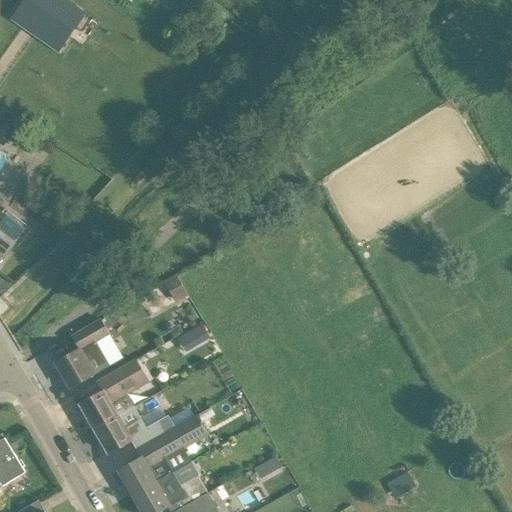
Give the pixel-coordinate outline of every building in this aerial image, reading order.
[(64,0),(26,0),(15,16),(61,48),(85,14),(64,0)] [(220,27),(228,16),(217,8),(210,19),(220,27)] [(27,126),(15,119),(4,137),(17,145),(27,126)] [(0,262),(15,244),(0,232),(0,262)] [(189,297),(178,275),(165,282),(176,304),(189,297)] [(131,318),(133,312),(130,307),(124,308),(117,313),(114,318),(117,323),(123,322),(131,318)] [(95,342),(109,334),(101,321),(71,337),(79,351),(56,364),(70,388),(93,375),(94,376),(110,366),(95,342)] [(191,333),(199,346),(210,339),(202,326),(191,333)] [(128,396),(114,373),(97,383),(103,392),(80,405),(94,430),(134,406),(128,396)] [(94,430),(108,454),(130,441),(135,449),(174,426),(169,417),(148,429),(134,406),(94,430)] [(209,435),(205,428),(196,413),(174,426),(135,449),(140,458),(119,471),(132,494),(167,474),(169,473),(163,463),(209,435)] [(0,487),(26,473),(15,455),(9,446),(5,439),(0,441),(0,487)] [(21,439),(9,446),(15,455),(27,447),(21,439)] [(276,456),(265,462),(272,473),(282,467),(276,456)] [(179,509),(207,493),(197,475),(175,488),(167,474),(132,494),(141,511),(158,511),(175,502),(179,509)] [(218,511),(208,494),(207,493),(179,509),(179,510),(175,511),(218,511)]
